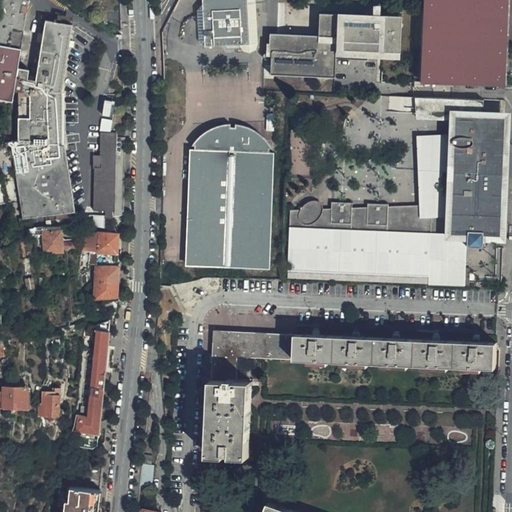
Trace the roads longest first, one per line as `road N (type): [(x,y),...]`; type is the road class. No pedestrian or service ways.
road 1 (tertiary): [(117,511),(138,286),(141,0)]
road 2 (residential): [(511,310),(225,302),(202,318),(182,511)]
road 3 (unknown): [(170,511),(160,480),(159,363),(150,353),(133,353)]
road 4 (unknown): [(196,56),(196,103),(173,191),(166,201),(141,198)]
